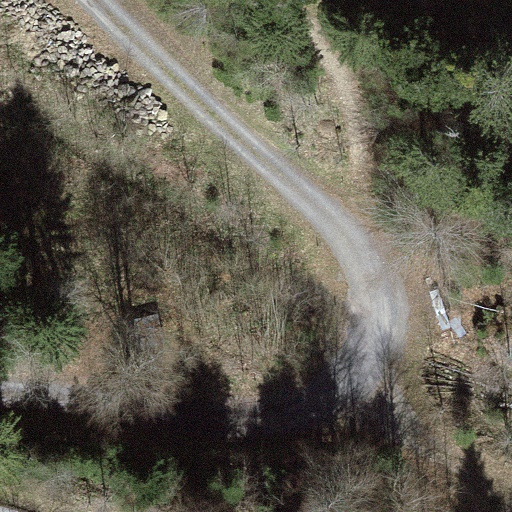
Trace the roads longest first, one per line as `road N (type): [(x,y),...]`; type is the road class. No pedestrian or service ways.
road 1 (track): [(106,0),(349,229),(376,299),(374,354),(336,398),(230,416),(0,395)]
road 2 (track): [(336,398),(494,483),(511,511)]
